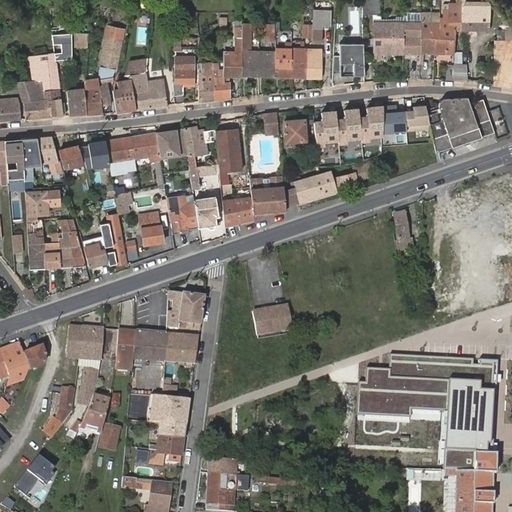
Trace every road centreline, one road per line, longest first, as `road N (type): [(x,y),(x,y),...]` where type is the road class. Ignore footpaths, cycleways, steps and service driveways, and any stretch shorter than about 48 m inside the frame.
road 1 (residential): [(511,97),(396,91),(0,132)]
road 2 (secondary): [(511,153),(211,255)]
road 3 (residential): [(185,511),(217,271),(211,255)]
road 4 (secondary): [(211,255),(30,317)]
road 5 (unknown): [(433,180),(436,331)]
